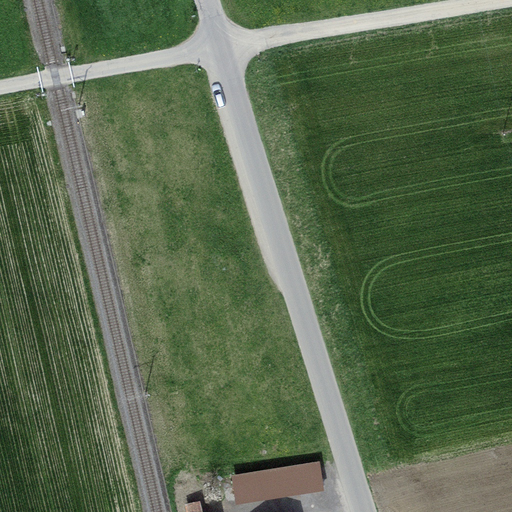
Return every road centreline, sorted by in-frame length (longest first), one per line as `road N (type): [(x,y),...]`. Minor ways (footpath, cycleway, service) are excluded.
road 1 (unclassified): [(217,47),(362,511)]
road 2 (track): [(494,0),(217,47)]
road 3 (residential): [(0,86),(217,47)]
